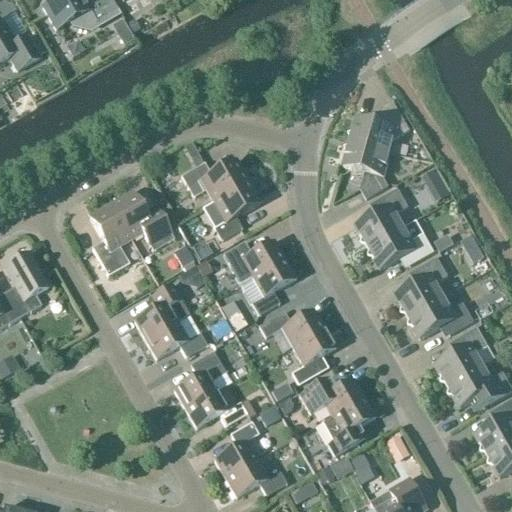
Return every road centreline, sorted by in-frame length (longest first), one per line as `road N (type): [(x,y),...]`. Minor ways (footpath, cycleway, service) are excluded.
road 1 (residential): [(467,511),(306,223),(304,153)]
road 2 (residential): [(203,511),(38,211)]
road 3 (residential): [(38,211),(183,130),(226,128),(304,153)]
road 4 (residential): [(304,153),(334,86),(458,0)]
road 5 (residential): [(139,511),(0,476)]
